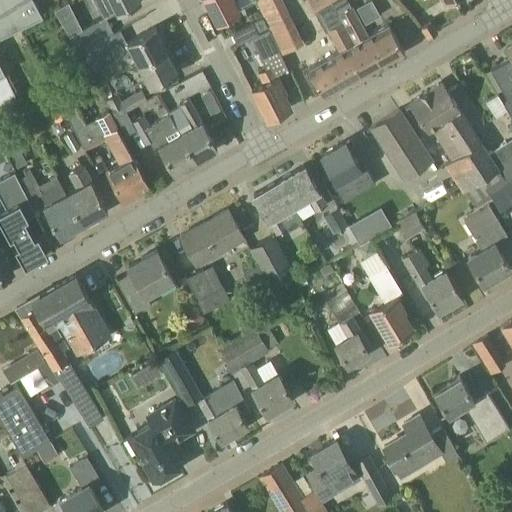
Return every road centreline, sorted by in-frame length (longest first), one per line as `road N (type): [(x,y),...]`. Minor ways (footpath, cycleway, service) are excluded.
road 1 (residential): [(150,511),(511,299)]
road 2 (residential): [(0,293),(262,149)]
road 3 (residential): [(262,149),(506,11)]
road 4 (residential): [(262,149),(184,0)]
